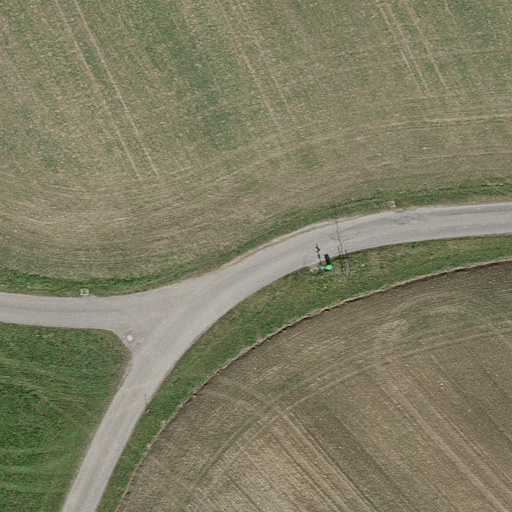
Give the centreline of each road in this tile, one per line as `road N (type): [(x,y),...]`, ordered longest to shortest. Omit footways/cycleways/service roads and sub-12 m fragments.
road 1 (track): [(511,216),(391,227),(294,251),(184,309)]
road 2 (track): [(79,511),(110,436),(184,309)]
road 3 (track): [(184,309),(0,306)]
